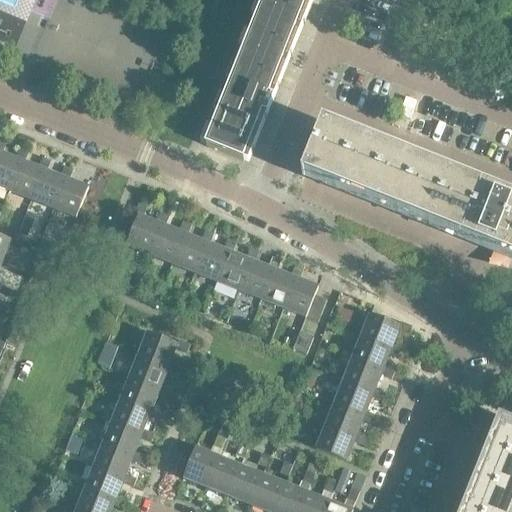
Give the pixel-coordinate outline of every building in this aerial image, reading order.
[(248,164),(312,0),(264,0),(205,147),(243,162),(248,164)] [(470,35),(473,28),(475,21),(454,13),(449,27),(470,35)] [(495,201),(324,132),(322,131),(305,174),(306,175),(306,174),(441,229),(511,256),(511,205),(496,199),(495,201)] [(21,162),(16,160),(2,155),(6,144),(0,141),(0,190),(8,193),(21,162)] [(43,171),(38,169),(25,164),(29,153),(20,150),(16,160),(21,162),(8,193),(31,202),(43,171)] [(53,211),(65,180),(60,178),(47,173),(51,162),(43,159),(38,169),(43,171),(31,202),(53,211)] [(64,167),(60,178),(65,180),(53,211),(76,220),(88,189),(87,188),(87,189),(69,181),(73,171),(64,167)] [(149,256),(160,227),(156,225),(142,219),(146,208),(138,205),(134,216),(138,218),(133,229),(126,247),(149,256)] [(183,235),(178,234),(166,229),(165,228),(169,218),(160,214),(156,225),(160,227),(149,256),(171,265),(183,235)] [(193,274),(205,244),(200,242),(187,237),(190,229),(191,227),(183,223),(178,234),(183,235),(171,265),(193,274)] [(227,253),(222,251),(209,245),(213,235),(204,232),(200,242),(205,244),(193,274),(216,283),(227,253)] [(0,264),(2,265),(11,242),(0,237),(0,264)] [(250,262),(245,260),(231,254),(235,244),(226,241),(222,251),(227,253),(216,283),(238,292),(250,262)] [(272,271),(267,269),(253,263),(257,253),(249,250),(245,260),(250,262),(238,292),(260,301),(272,271)] [(283,309),(294,280),(289,278),(275,272),(279,261),(271,258),(267,269),(272,271),(260,301),(283,309)] [(293,267),(289,278),(294,280),(283,309),(305,318),(317,323),(326,301),(315,296),(318,289),(298,281),(302,270),(293,267)] [(342,310),(338,322),(351,326),(355,314),(342,310)] [(399,327),(370,316),(361,339),(391,351),(392,346),(398,332),(409,336),(412,328),(401,323),(399,327)] [(313,338),(300,333),(293,350),(306,355),(313,338)] [(147,334),(138,357),(168,369),(170,364),(176,350),(186,354),(189,346),(178,341),(177,346),(147,334)] [(403,350),(392,346),(391,351),(361,339),(352,361),(382,373),(384,368),(389,354),(400,358),(403,350)] [(180,368),(170,364),(168,369),(138,357),(129,380),(159,392),(161,386),(166,372),(177,376),(180,368)] [(394,372),(384,368),(382,373),(352,361),(343,383),(373,395),(375,390),(380,376),(391,381),(394,372)] [(171,390),(161,386),(159,392),(129,380),(120,402),(150,414),(152,408),(158,395),(168,398),(171,390)] [(385,395),(375,390),(373,395),(343,383),(334,406),(364,418),(366,413),(371,399),(382,403),(385,395)] [(163,412),(152,408),(150,414),(120,402),(111,424),(141,436),(143,431),(149,417),(159,421),(163,412)] [(376,417),(366,413),(364,418),(334,406),(325,428),(355,440),(357,435),(362,421),(373,425),(376,417)] [(511,511),(511,424),(498,418),(460,511),(511,511)] [(289,421),(284,433),(293,437),(297,425),(289,421)] [(154,435),(143,431),(141,436),(111,424),(102,446),(132,458),(134,453),(140,439),(150,443),(154,435)] [(367,439),(357,435),(355,440),(325,428),(316,450),(346,463),(353,444),(364,448),(367,439)] [(221,451),(225,440),(217,437),(213,448),(221,451)] [(145,457),(134,453),(132,458),(102,446),(93,469),(123,481),(125,476),(131,462),(142,466),(145,457)] [(243,460),(248,449),(239,446),(235,457),(243,460)] [(206,489),(218,459),(195,450),(183,480),(206,489)] [(265,469),(270,458),(262,455),(257,466),(265,469)] [(228,498),(241,468),(218,459),(206,489),(228,498)] [(288,478),(292,467),(284,464),(279,475),(288,478)] [(251,507),(263,477),(241,468),(228,498),(251,507)] [(136,479),(125,476),(123,481),(93,469),(85,491),(115,503),(117,498),(122,484),(133,488),(136,479)] [(339,498),(350,472),(343,469),(336,484),(332,495),(339,498)] [(310,487),(314,476),(306,473),(302,484),(310,487)] [(366,479),(358,475),(352,490),(360,494),(366,479)] [(263,511),(274,511),(285,486),(263,477),(251,507),(263,511)] [(332,495),(336,484),(328,481),(324,492),(332,495)] [(300,511),(307,495),(285,486),(274,511),(300,511)] [(354,504),(359,493),(350,490),(346,501),(354,504)] [(127,502),(117,498),(115,503),(85,491),(75,511),(110,511),(113,506),(124,510),(127,502)] [(326,511),(330,503),(307,495),(300,511),(326,511)] [(350,511),(330,503),(326,511),(350,511)]
